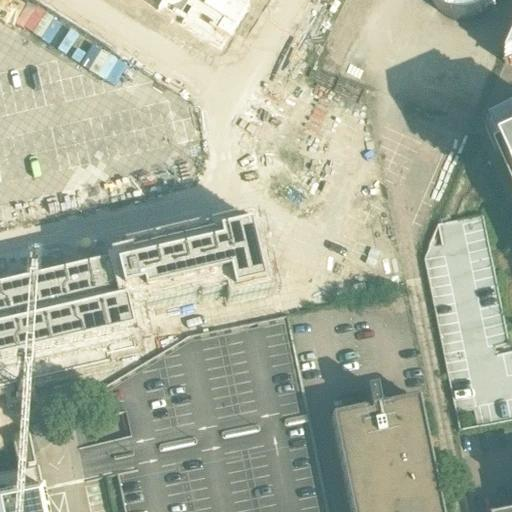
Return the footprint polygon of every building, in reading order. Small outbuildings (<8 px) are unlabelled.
[(0,0),(0,10),(10,15),(16,0),(0,0)] [(136,0),(220,51),(251,0),(136,0)] [(429,0),(433,7),(443,17),(456,22),(469,23),(481,20),(492,13),(501,3),(501,0),(429,0)] [(17,22),(58,48),(71,28),(30,2),(17,22)] [(495,126),(489,128),(489,129),(491,132),(492,131),(493,134),(502,155),(501,156),(503,159),(504,159),(506,164),(511,177),(511,118),(500,124),(495,126)] [(437,228),(422,263),(457,433),(511,422),(511,355),(508,357),(483,219),(455,224),(437,228)] [(0,388),(108,364),(106,355),(134,349),(122,296),(140,292),(142,299),(227,279),(228,286),(240,284),(242,296),(262,291),(255,262),(248,264),(246,254),(253,252),(248,231),(206,241),(205,237),(188,241),(189,245),(178,248),(177,243),(159,248),(160,252),(150,254),(149,250),(131,254),(133,263),(116,267),(115,264),(110,265),(111,267),(93,271),(93,272),(88,273),(88,272),(87,272),(87,270),(82,271),(83,273),(65,277),(65,278),(59,279),(59,277),(55,277),(55,280),(31,285),(31,283),(26,284),(27,286),(3,292),(3,290),(0,290),(0,388)] [(100,392),(99,393),(104,418),(125,414),(131,440),(137,473),(116,477),(123,511),(325,511),(308,424),(287,320),(286,319),(285,319),(189,339),(100,392)] [(330,418),(349,511),(440,511),(417,400),(380,408),(376,390),(374,389),(365,391),(364,393),(368,410),(330,418)] [(19,469),(33,466),(34,466),(35,465),(35,464),(29,436),(28,435),(27,435),(26,435),(13,443),(12,444),(12,445),(17,468),(18,469),(19,469)] [(44,511),(37,475),(37,474),(36,473),(35,473),(0,479),(0,511),(44,511)]
